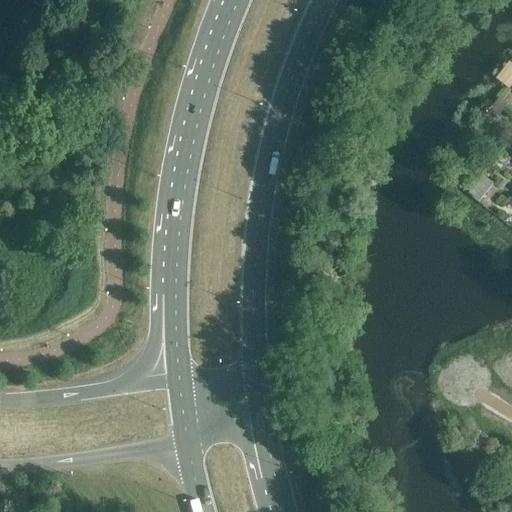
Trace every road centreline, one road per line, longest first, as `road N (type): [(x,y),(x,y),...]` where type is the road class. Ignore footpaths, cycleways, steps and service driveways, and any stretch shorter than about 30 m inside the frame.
road 1 (secondary): [(259,400),(254,279),(263,193),(287,92),(325,0)]
road 2 (secondary): [(236,0),(203,89),(180,209),(179,381)]
road 3 (unclassified): [(0,467),(188,442)]
road 4 (unclassified): [(179,381),(0,400)]
